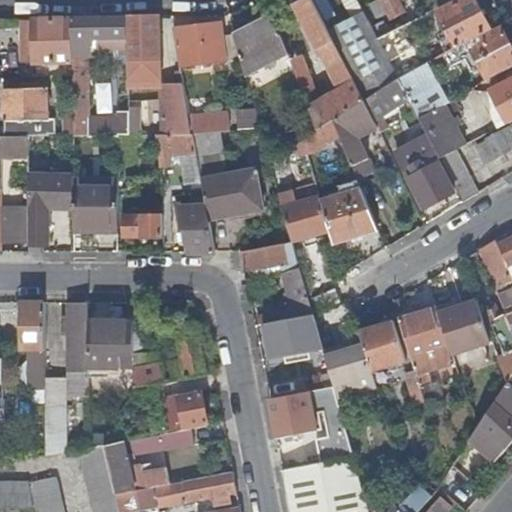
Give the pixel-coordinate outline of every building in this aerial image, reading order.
[(318,49),(335,40),(330,29),(314,0),(303,0),(296,4),(318,49)] [(366,100),(399,78),(379,38),(360,0),(343,0),(352,17),(330,29),(335,40),(345,58),(366,100)] [(406,11),(400,0),(381,0),(391,19),(406,11)] [(469,42),(492,29),(478,0),(460,0),(440,11),(458,47),(469,42)] [(290,55),(274,15),(235,35),(241,58),(247,77),(290,55)] [(380,37),(393,30),(385,15),(377,19),(380,24),(375,27),(380,37)] [(128,36),(127,16),(73,17),(74,61),(74,76),(75,134),(89,134),(88,51),(108,51),(109,36),(128,36)] [(159,17),(159,16),(129,16),(130,58),(161,58),(160,17),(159,17)] [(74,61),(73,17),(35,18),(35,26),(24,26),(24,56),(36,55),(36,62),(74,61)] [(241,58),(235,35),(228,36),(226,22),(175,30),(183,67),(231,61),(231,59),(241,58)] [(511,65),(511,45),(501,25),(492,29),(469,42),(488,78),(511,65)] [(407,56),(401,44),(388,50),(394,62),(407,56)] [(129,61),(128,46),(119,47),(119,61),(129,61)] [(336,119),(366,100),(345,58),(333,64),(340,78),(345,75),(350,84),(321,101),(303,52),(291,57),(318,129),(336,119)] [(399,78),(409,96),(421,118),(438,109),(444,106),(450,102),(428,63),(399,78)] [(508,123),(511,120),(511,77),(491,89),(508,123)] [(374,115),(375,118),(409,96),(399,78),(366,100),(374,115)] [(29,135),(50,135),(50,119),(50,118),(50,86),(47,87),(47,81),(45,81),(45,82),(31,82),(31,81),(26,81),(26,87),(6,87),(6,120),(9,120),(9,135),(29,135)] [(473,108),(465,94),(450,102),(444,106),(452,122),(473,108)] [(348,130),(374,115),(366,100),(336,119),(343,136),(360,179),(375,174),(367,153),(363,154),(348,130)] [(119,109),(119,134),(121,134),(131,134),(130,109),(119,109)] [(421,118),(441,157),(457,150),(458,149),(438,109),(421,118)] [(195,134),(214,133),(212,116),(192,119),(195,134)] [(237,131),(262,128),(258,116),(235,118),(237,131)] [(309,156),(343,136),(336,119),(318,129),(304,139),(309,156)] [(511,125),(501,131),(510,148),(511,146),(511,125)] [(510,148),(501,131),(488,138),(498,157),(511,150),(510,148)] [(209,207),(211,220),(265,209),(258,173),(260,173),(259,169),(257,170),(257,169),(228,175),(221,132),(214,133),(195,134),(204,182),(209,207)] [(0,155),(29,156),(29,135),(9,135),(0,134),(0,155)] [(159,146),(158,134),(131,134),(121,134),(121,146),(159,146)] [(186,185),(204,182),(195,134),(158,134),(159,146),(162,165),(174,164),(173,156),(181,155),(186,185)] [(441,157),(464,202),(479,193),(457,150),(441,157)] [(427,159),(431,167),(415,176),(412,171),(408,174),(425,208),(456,191),(439,159),(435,161),(433,156),(427,159)] [(75,165),(29,167),(30,246),(50,245),(50,190),(75,190),(75,189),(75,165)] [(294,241),(332,230),(322,200),(318,184),(281,195),(294,241)] [(332,230),(335,242),(379,229),(363,188),(322,200),(332,230)] [(76,227),(120,228),(120,189),(75,189),(75,190),(76,227)] [(192,252),(217,252),(211,220),(209,207),(185,208),(192,252)] [(125,237),(165,237),(165,215),(125,215),(125,237)] [(511,238),(501,244),(511,271),(511,238)] [(286,273),(302,269),(294,242),(242,253),(246,272),(259,270),(275,267),(284,265),(286,273)] [(277,322),(314,313),(302,269),(286,273),(294,301),(289,302),(291,309),(275,313),(277,322)] [(511,281),(502,286),(505,291),(501,293),(511,319),(504,322),(511,339),(511,338),(511,281)] [(455,302),(438,307),(454,353),(493,340),(478,299),(463,304),(456,306),(455,302)] [(48,350),(47,302),(19,302),(19,309),(24,309),(24,349),(48,350)] [(90,373),(90,302),(69,302),(69,342),(70,342),(70,373),(90,373)] [(438,307),(400,319),(416,370),(416,373),(426,370),(456,361),(454,353),(438,307)] [(136,389),(208,375),(204,355),(200,338),(198,326),(179,329),(184,361),(162,364),(161,353),(146,353),(146,309),(136,309),(136,347),(136,359),(136,389)] [(324,347),(314,313),(277,322),(264,324),(271,358),(284,355),(298,353),(324,347)] [(394,321),(361,331),(364,341),(373,371),(384,368),(386,373),(394,370),(393,366),(406,362),(394,321)] [(200,338),(204,355),(209,354),(205,337),(200,338)] [(364,341),(325,352),(331,371),(335,386),(338,399),(378,387),(373,371),(364,341)] [(126,359),(136,359),(136,347),(126,348),(126,359)] [(298,353),(284,355),(286,364),(300,361),(298,353)] [(416,373),(416,370),(408,372),(416,404),(425,401),(416,373)] [(416,373),(425,401),(426,403),(435,400),(426,370),(416,373)] [(335,386),(331,371),(304,378),(308,392),(335,386)] [(90,398),(90,373),(70,373),(70,378),(48,378),(48,400),(67,400),(67,398),(90,398)] [(511,428),(511,384),(509,382),(488,413),(481,423),(501,442),(511,428)] [(308,392),(271,399),(279,438),(317,431),(313,410),(311,400),(322,398),(330,432),(346,427),(338,399),(335,386),(308,392)] [(192,428),(210,425),(203,391),(180,395),(186,430),(192,428)] [(47,455),(67,452),(67,400),(48,400),(47,455)] [(313,410),(317,431),(323,430),(318,409),(313,410)] [(355,456),(346,427),(330,432),(332,437),(338,460),(355,456)] [(194,444),(192,428),(186,430),(161,434),(164,449),(194,444)] [(511,433),(511,428),(501,442),(503,444),(511,433)] [(319,440),(325,463),(338,460),(332,437),(319,440)] [(153,486),(170,483),(167,467),(144,471),(143,464),(130,466),(124,441),(104,445),(116,493),(153,486)] [(120,511),(116,493),(104,445),(90,448),(80,449),(95,511),(120,511)] [(325,463),(285,470),(292,511),(370,511),(361,478),(355,456),(338,460),(325,463)] [(436,493),(463,507),(476,482),(449,468),(436,493)] [(237,492),(233,472),(170,483),(153,486),(157,506),(212,496),(214,506),(231,503),(230,493),(237,492)] [(383,511),(373,474),(361,478),(370,511),(383,511)] [(64,511),(56,478),(30,484),(35,507),(35,511),(64,511)] [(30,484),(29,481),(0,481),(0,506),(35,507),(30,484)] [(418,511),(432,496),(420,485),(396,511),(418,511)] [(157,506),(153,486),(116,493),(120,511),(128,511),(132,511),(157,506)] [(443,497),(429,511),(448,511),(454,507),(443,497)]
